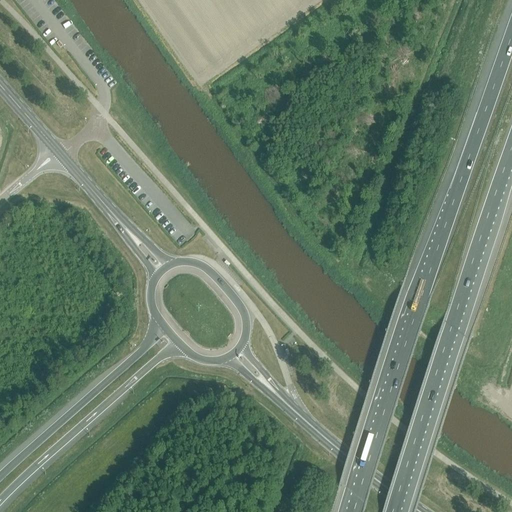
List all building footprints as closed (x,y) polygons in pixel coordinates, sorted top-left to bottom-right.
[(105,154),(98,160),(104,166),(110,159),(105,154)] [(168,236),(176,245),(183,239),(175,230),(168,236)] [(412,355),(415,355),(414,351),(390,331),(386,332),(387,335),(412,355)] [(454,388),(456,387),(456,384),(431,364),(428,365),(428,367),(454,388)] [(397,408),(397,407),(398,407),(398,406),(398,405),(397,404),(372,383),(371,383),(370,383),(369,383),(369,384),(368,385),(368,386),(369,387),(394,408),(395,408),(396,408),(397,408)] [(439,440),(440,439),(440,438),(440,437),(440,436),(439,436),(413,417),(412,417),(411,417),(411,418),(410,418),(410,419),(410,420),(411,420),(437,440),(438,440),(439,440)] [(380,458),(380,457),(380,456),(355,436),(354,436),(354,437),(354,438),(379,458),(380,458)] [(422,490),(423,490),(423,489),(422,488),(397,469),(396,469),(395,470),(395,471),(396,472),(421,490),(422,490)]
